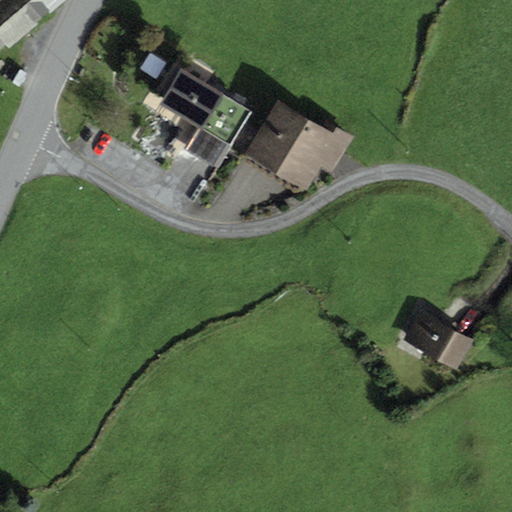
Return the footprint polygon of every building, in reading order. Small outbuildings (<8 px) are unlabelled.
[(0,0),(0,46),(1,47),(40,13),(28,0),(0,0)] [(56,0),(28,0),(40,13),(56,0)] [(182,69),(163,99),(201,122),(228,139),(229,140),(247,110),(182,69)] [(321,131),(280,105),(251,153),(302,184),(318,159),(327,144),(340,152),(350,137),(327,122),(321,131)] [(188,144),(215,160),(228,139),(201,122),(188,144)] [(318,159),(331,167),(340,152),(327,144),(318,159)] [(455,364),(468,341),(420,314),(408,337),(455,364)]
